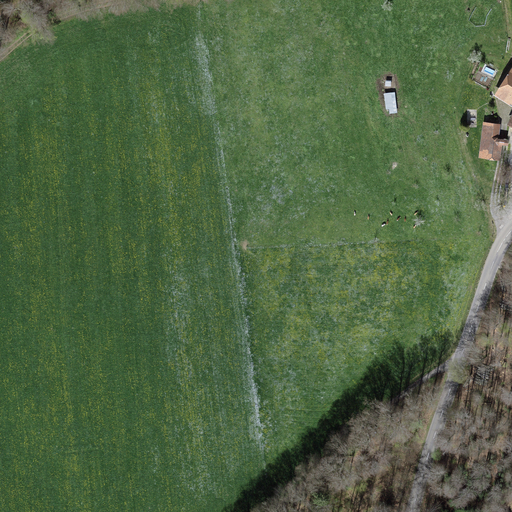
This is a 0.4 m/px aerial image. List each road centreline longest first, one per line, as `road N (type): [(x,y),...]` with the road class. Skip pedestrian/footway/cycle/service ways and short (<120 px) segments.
road 1 (tertiary): [(412,511),(473,312),(511,231)]
road 2 (track): [(511,60),(497,96),(506,126),(493,197),(507,238)]
road 3 (track): [(0,55),(54,14),(118,0)]
